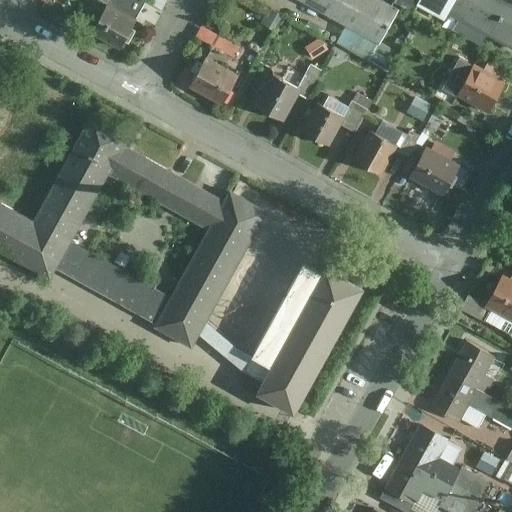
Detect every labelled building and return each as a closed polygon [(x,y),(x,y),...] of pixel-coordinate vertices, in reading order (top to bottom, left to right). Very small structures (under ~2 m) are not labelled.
[(138,22),(148,4),(143,1),(141,0),(114,0),(110,8),(138,22)] [(163,12),(169,0),(143,0),(143,1),(148,4),(163,12)] [(398,7),(385,0),(296,0),(377,45),(398,7)] [(511,0),(392,0),(392,1),(412,11),(416,4),(453,25),(452,27),(482,43),(488,33),(511,46),(511,0)] [(123,52),(138,22),(110,8),(106,14),(101,11),(94,22),(100,26),(95,37),(123,52)] [(233,57),(240,43),(201,25),(193,37),(233,57)] [(388,65),(396,50),(380,41),(372,56),(388,65)] [(236,73),(204,55),(188,84),(220,102),(236,73)] [(456,93),(488,109),(505,79),(501,76),(504,71),(484,61),(481,67),(458,56),(443,80),(458,88),(456,93)] [(279,75),(262,105),(283,116),(297,91),(305,95),(321,70),(309,63),(297,84),(279,75)] [(308,132),(328,142),(339,123),(354,131),(367,107),(351,99),(343,113),(324,103),(308,132)] [(413,114),(429,119),(434,104),(418,99),(413,114)] [(0,248),(52,277),(58,267),(157,321),(155,325),(193,346),(269,207),(231,186),(225,197),(125,142),(131,131),(93,110),(34,216),(0,197),(0,248)] [(381,172),(396,143),(369,128),(353,157),(381,172)] [(407,155),(419,134),(409,129),(397,150),(407,155)] [(441,193),(458,164),(424,144),(407,173),(441,193)] [(255,391),(297,412),(366,285),(327,264),(255,391)] [(511,277),(501,272),(482,304),(489,309),(483,319),(511,335),(511,333),(511,277)] [(496,355),(466,338),(448,371),(487,394),(495,379),(485,374),(496,355)] [(511,407),(487,394),(448,371),(431,405),(457,421),(467,404),(511,428),(511,427),(511,407)] [(425,414),(402,455),(479,497),(488,481),(461,464),(459,467),(452,463),(461,447),(453,442),(458,432),(425,414)] [(511,454),(501,471),(511,478),(511,454)] [(471,511),(479,497),(402,455),(379,496),(407,511),(422,488),(442,499),(440,503),(455,511),(471,511)] [(496,502),(511,509),(511,489),(503,485),(496,502)]
